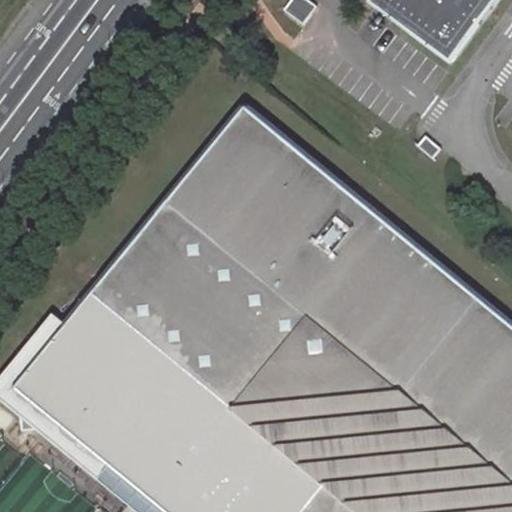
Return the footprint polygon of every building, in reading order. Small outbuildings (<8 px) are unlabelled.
[(306,0),(292,0),(285,11),(303,24),(316,7),(306,0)] [(373,0),(371,3),(451,63),(499,0),(373,0)] [(163,511),(511,511),(511,319),(247,100),(68,325),(53,314),(0,381),(0,399),(25,419),(26,433),(55,431),(57,449),(101,483),(112,470),(163,511)] [(427,137),(420,146),(436,158),(443,149),(427,137)] [(163,511),(112,470),(101,483),(136,511),(163,511)]
